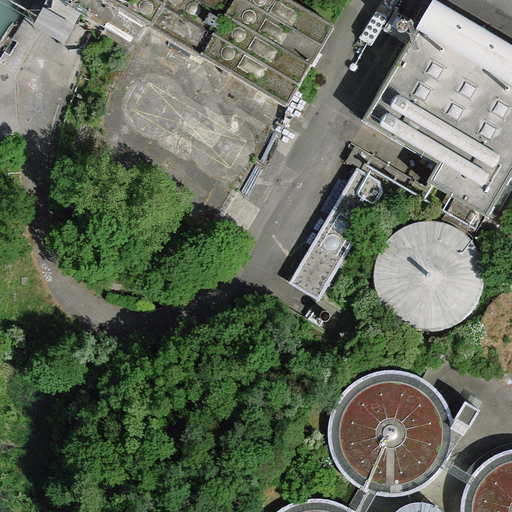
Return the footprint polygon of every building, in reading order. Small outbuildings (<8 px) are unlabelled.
[(97,0),(148,29),(290,112),(337,30),(284,0),(97,0)] [(511,176),(511,44),(436,0),(425,0),(359,115),(435,159),(423,179),(427,181),(424,185),(352,144),(345,161),(355,167),(356,167),(361,162),(420,196),(477,230),(484,215),(488,218),(511,176)] [(56,43),(47,70),(73,79),(82,53),(56,43)] [(291,276),(287,282),(316,300),(382,191),(378,179),(356,167),(355,167),(291,276)] [(441,222),(425,220),(412,222),(399,228),(387,238),(379,248),(373,264),(372,279),(376,295),(384,309),(394,320),(408,327),(423,330),(435,330),(449,326),(463,317),(474,305),(480,292),(483,277),(481,261),(476,249),(468,238),(457,229),(441,222)] [(511,286),(505,289),(497,295),(491,301),(484,314),(482,326),(484,337),(486,350),(490,364),(495,373),(500,383),(507,387),(511,389),(511,286)] [(429,381),(410,371),(394,368),(377,369),(360,376),(349,384),(340,394),(332,407),(328,423),(328,438),(331,452),(337,465),(344,475),(357,485),(374,492),(390,495),(406,493),(421,487),(433,478),(444,465),(451,451),(454,436),(453,420),(448,406),(441,393),(429,381)] [(455,420),(469,429),(480,411),(465,403),(455,420)] [(511,511),(511,444),(511,445),(495,451),(484,459),(474,469),(467,482),(463,498),(462,511),(511,511)] [(357,511),(354,508),(335,499),(319,496),(301,497),(284,503),(273,511),(272,511),(357,511)] [(425,498),(411,498),(398,505),(391,511),(447,511),(447,510),(437,502),(425,498)]
